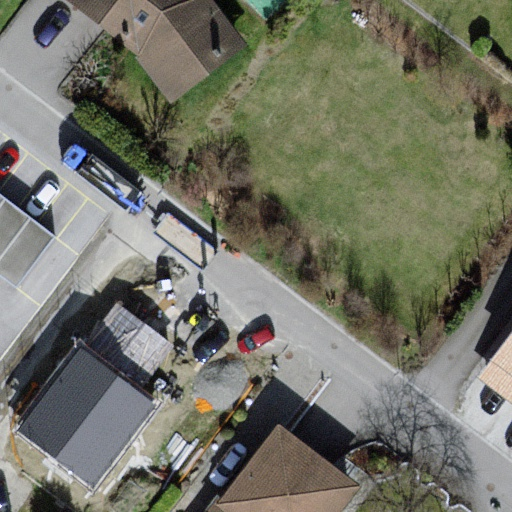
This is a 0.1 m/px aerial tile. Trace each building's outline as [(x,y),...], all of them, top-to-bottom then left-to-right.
[(57,0),(57,1),(120,54),(171,111),(238,51),(201,0),(57,0)] [(0,181),(0,262),(22,277),(60,220),(0,181)] [(511,332),(485,370),(511,389),(511,332)] [(157,404),(80,345),(16,429),(94,487),(157,404)] [(340,511),(357,493),(271,434),(216,511),(340,511)]
